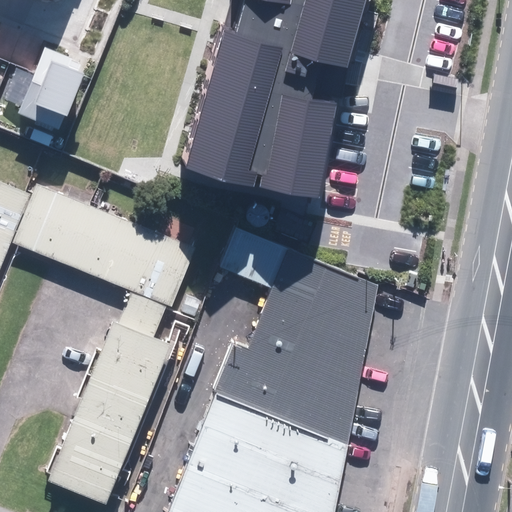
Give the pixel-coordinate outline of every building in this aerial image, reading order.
[(358,0),(230,0),(191,161),(312,190),(358,0)] [(83,61),(44,46),(18,115),(56,130),(83,61)] [(32,193),(0,180),(0,272),(13,240),(32,193)] [(193,243),(37,181),(32,193),(13,240),(131,288),(168,303),(193,243)] [(239,224),(221,264),(269,286),(287,245),(239,224)] [(335,511),(377,285),(287,250),(247,350),(233,344),(166,511),(335,511)] [(47,475),(106,499),(170,340),(156,334),(168,303),(131,288),(119,320),(111,316),(47,475)]
